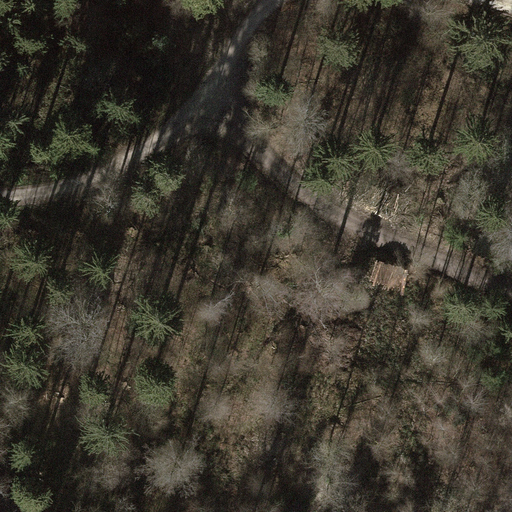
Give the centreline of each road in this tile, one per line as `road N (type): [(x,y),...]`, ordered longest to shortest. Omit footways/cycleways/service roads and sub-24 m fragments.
road 1 (track): [(0,195),(45,194),(114,169),(217,99),(247,28),(274,0)]
road 2 (track): [(511,284),(406,251),(331,208),(254,147),(217,99)]
